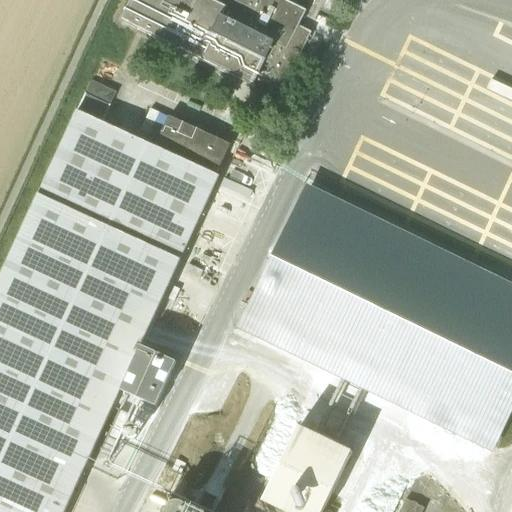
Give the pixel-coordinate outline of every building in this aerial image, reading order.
[(299,26),(306,11),(284,0),(130,0),(120,22),(252,87),(257,79),(282,91),(311,32),(299,26)] [(108,57),(102,72),(147,90),(153,76),(108,57)] [(140,346),(155,315),(165,293),(178,300),(192,269),(180,263),(219,176),(216,175),(230,145),(169,117),(155,147),(77,111),(0,278),(0,511),(64,511),(120,391),(156,407),(176,362),(140,346)] [(237,330),(493,454),(511,413),(511,284),(307,185),(237,330)] [(264,502),(283,511),(323,511),(352,452),(300,426),(264,502)]
